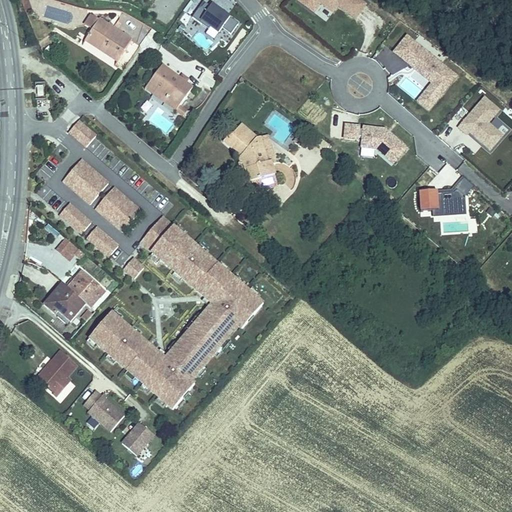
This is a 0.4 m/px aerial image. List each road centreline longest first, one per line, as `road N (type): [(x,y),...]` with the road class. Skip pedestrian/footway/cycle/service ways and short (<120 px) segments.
road 1 (residential): [(10,132),(52,129),(87,105),(169,172),(237,69),(270,36)]
road 2 (unknown): [(107,120),(160,51),(201,76)]
road 3 (secondary): [(0,257),(10,132)]
road 4 (secondary): [(10,132),(0,9)]
